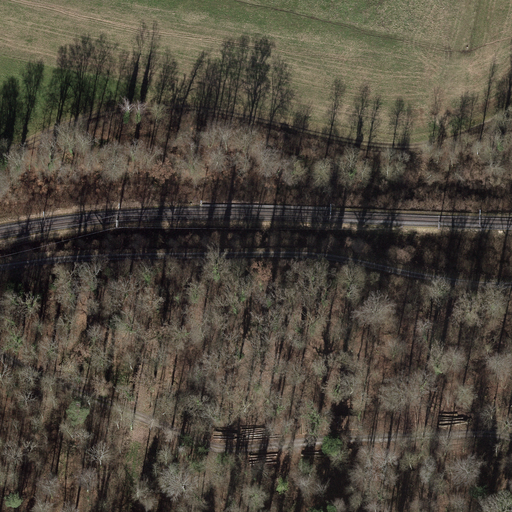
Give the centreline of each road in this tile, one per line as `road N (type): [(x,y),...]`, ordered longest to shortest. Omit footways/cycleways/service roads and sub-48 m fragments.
road 1 (track): [(0,154),(91,114),(153,105),(381,143),(421,142),(511,109)]
road 2 (track): [(511,439),(206,442),(0,357)]
road 3 (track): [(0,267),(83,256),(297,253),(511,284)]
